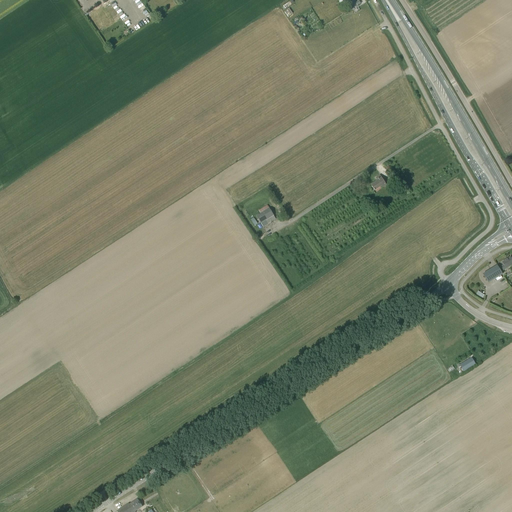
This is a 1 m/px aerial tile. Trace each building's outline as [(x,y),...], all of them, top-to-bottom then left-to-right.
[(375,191),(382,187),(382,188),(387,185),(380,175),(376,178),(377,180),(371,185),(375,191)] [(259,211),(261,214),(256,216),(261,224),(274,216),(269,208),(267,205),(259,211)] [(511,265),(511,259),(510,257),(502,262),(504,265),(498,268),(497,266),(483,274),(488,283),(502,274),(501,272),(511,265)] [(459,365),(464,372),(476,364),(472,358),(459,365)] [(135,511),(142,507),(137,499),(132,502),(117,511),(135,511)]
